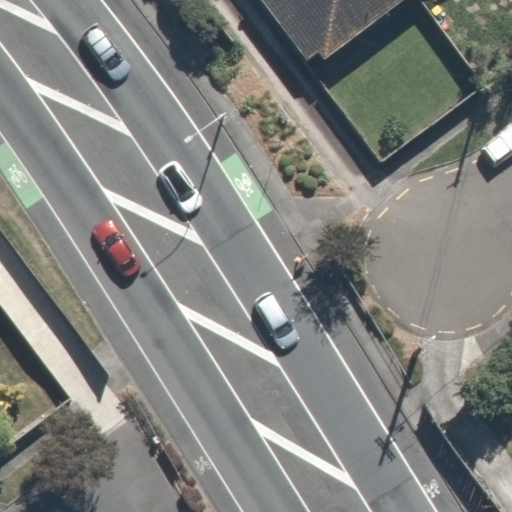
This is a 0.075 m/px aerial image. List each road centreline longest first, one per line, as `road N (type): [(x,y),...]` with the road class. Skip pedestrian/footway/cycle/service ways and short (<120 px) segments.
road 1 (secondary): [(66,0),(205,189),(408,511)]
road 2 (secondary): [(275,511),(0,89)]
